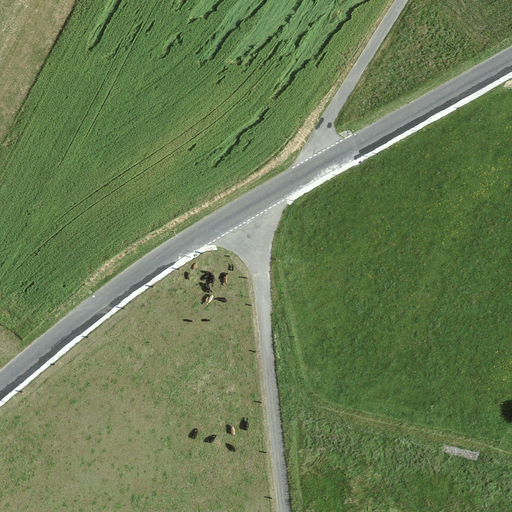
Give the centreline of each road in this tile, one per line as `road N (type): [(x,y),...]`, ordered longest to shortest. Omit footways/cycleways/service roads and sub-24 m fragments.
road 1 (tertiary): [(511,61),(189,241),(0,388)]
road 2 (track): [(263,289),(312,399),(330,410),(511,452)]
road 3 (track): [(403,0),(326,123),(321,164)]
